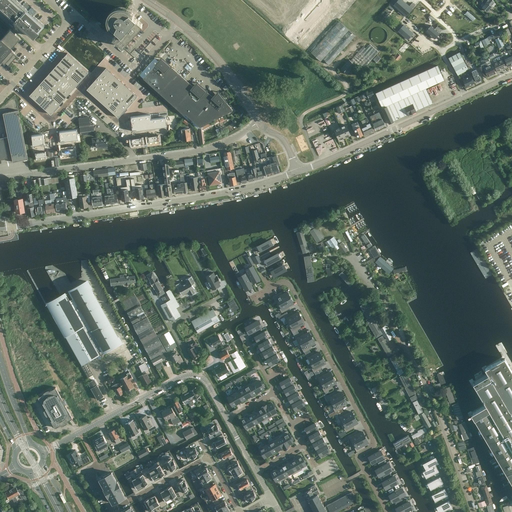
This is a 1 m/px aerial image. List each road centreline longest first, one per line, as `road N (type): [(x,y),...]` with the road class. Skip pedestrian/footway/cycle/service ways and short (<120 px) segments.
road 1 (residential): [(297,172),(224,193),(11,225)]
road 2 (residential): [(268,289),(289,284),(373,442),(359,457),(388,511)]
road 3 (unclassified): [(472,511),(424,382),(355,259)]
road 4 (unclassified): [(259,122),(195,152),(15,175)]
road 5 (unclassified): [(297,172),(467,96)]
road 6 (unclassified): [(42,452),(189,375)]
road 7 (unknown): [(359,455),(282,327)]
road 8 (unclassified): [(69,19),(136,69),(177,21)]
road 9 (residential): [(467,96),(442,51),(511,18)]
